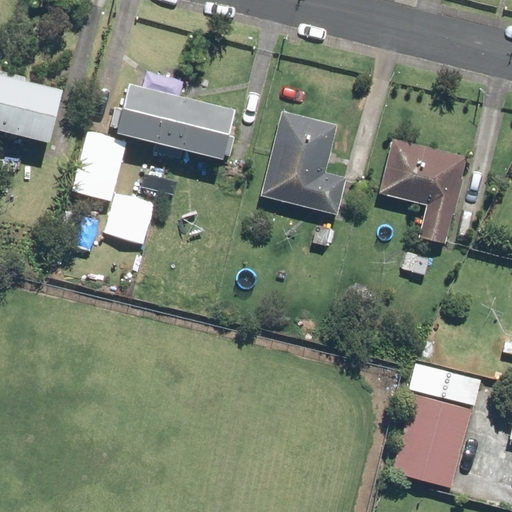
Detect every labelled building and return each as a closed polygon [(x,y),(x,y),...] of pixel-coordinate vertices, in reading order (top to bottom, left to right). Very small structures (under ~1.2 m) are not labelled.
[(56,89),(0,75),(0,131),(43,142),(56,89)] [(228,109),(122,83),(110,133),(216,159),(228,109)] [(278,111),(257,195),(313,209),(334,214),(343,177),(322,172),(333,125),(278,111)] [(463,156),(389,138),(376,193),(423,204),(415,236),(442,242),(463,156)] [(174,181),(143,173),(139,187),(171,195),(174,181)] [(477,379),(412,364),(406,389),(471,405),(477,379)] [(407,395),(389,471),(450,486),(469,409),(407,395)]
